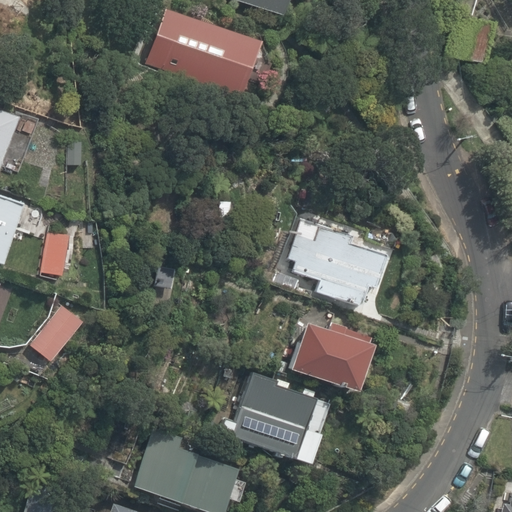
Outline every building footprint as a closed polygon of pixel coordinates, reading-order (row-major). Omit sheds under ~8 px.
[(0,0),(0,35),(16,0),(0,0)] [(221,0),(220,3),(289,31),(301,0),(221,0)] [(273,54),(164,7),(141,62),(250,108),(273,54)] [(450,21),(442,68),(490,76),(498,30),(450,21)] [(0,109),(0,186),(25,119),(0,109)] [(0,271),(9,275),(34,207),(0,194),(0,271)] [(295,214),(274,258),(295,267),(290,277),(319,290),(315,299),(380,328),(408,265),(295,214)] [(75,238),(45,232),(37,276),(66,282),(75,238)] [(62,304),(27,348),(53,368),(88,325),(62,304)] [(355,332),(356,329),(333,318),(326,335),(308,327),(287,374),(369,412),(391,365),(367,354),(373,341),(355,332)] [(511,373),(504,370),(490,403),(511,412),(511,373)] [(227,416),(218,435),(317,477),(330,446),(312,439),(328,402),(256,371),(236,419),(227,416)] [(150,438),(131,491),(189,511),(232,511),(246,473),(150,438)] [(511,511),(511,482),(510,482),(503,511),(511,511)] [(44,511),(32,507),(29,511),(140,511),(119,502),(114,511),(44,511)]
